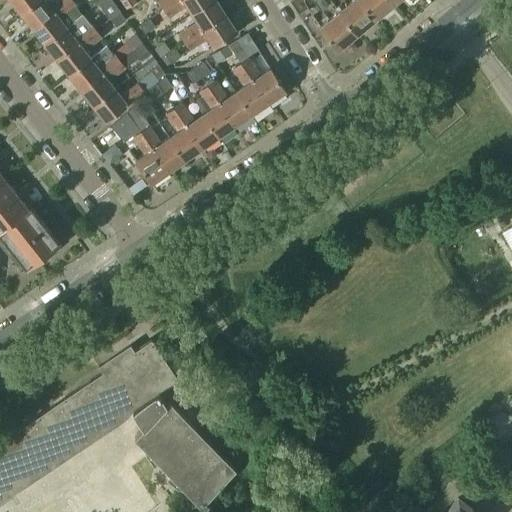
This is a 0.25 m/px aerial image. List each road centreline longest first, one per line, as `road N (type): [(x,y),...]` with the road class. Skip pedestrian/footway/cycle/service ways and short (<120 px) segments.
road 1 (residential): [(144,247),(343,112)]
road 2 (residential): [(144,247),(0,69)]
road 3 (residential): [(0,344),(144,247)]
road 4 (residential): [(343,112),(453,22)]
road 5 (residential): [(268,0),(343,112)]
